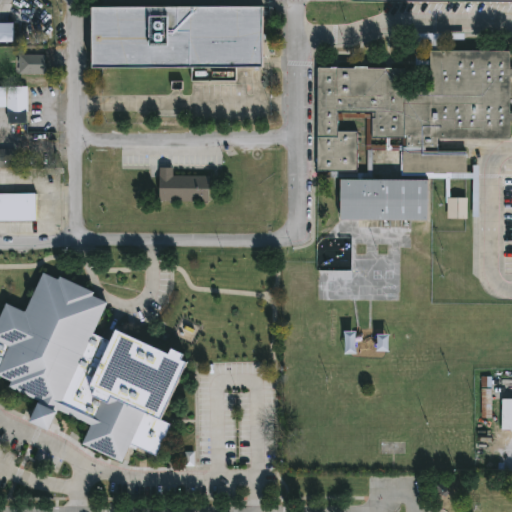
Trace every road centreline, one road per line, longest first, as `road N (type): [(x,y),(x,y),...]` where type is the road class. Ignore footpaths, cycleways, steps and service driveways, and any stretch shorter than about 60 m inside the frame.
road 1 (residential): [(0,250),(279,245),(293,238)]
road 2 (residential): [(75,0),(75,195),(83,248)]
road 3 (residential): [(295,0),(293,238)]
road 4 (residential): [(295,141),(75,146)]
